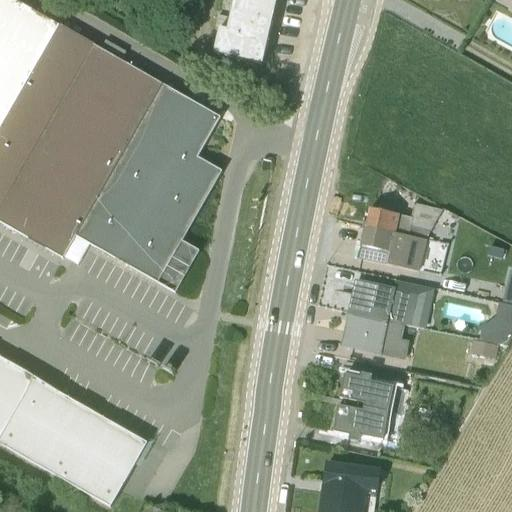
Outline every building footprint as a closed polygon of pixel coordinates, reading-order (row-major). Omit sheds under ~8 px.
[(61,33),(1,0),(0,0),(0,228),(65,266),(78,244),(176,298),(199,258),(183,249),(223,179),(199,166),(222,125),(61,33)] [(237,0),(236,6),(275,16),(279,0),(237,0)] [(221,37),(216,61),(263,72),(275,16),(236,6),(231,26),(220,23),(217,36),(221,37)] [(372,216),(367,235),(425,248),(431,238),(440,244),(452,226),(442,220),(444,216),(415,211),(413,224),(372,216)] [(422,272),(427,273),(430,260),(425,259),(428,248),(425,248),(366,235),(360,266),(420,279),(422,272)] [(511,277),(503,311),(511,313),(511,277)] [(356,288),(348,321),(406,333),(406,332),(425,336),(434,296),(396,288),(394,296),(356,288)] [(482,334),(479,348),(506,353),(511,343),(511,313),(499,310),(496,324),(482,334)] [(341,354),(406,368),(409,355),(404,355),(404,354),(409,353),(410,349),(403,347),(406,333),(348,321),(341,354)] [(473,347),(470,360),(496,365),(498,354),(473,347)] [(0,442),(34,382),(0,363),(0,442)] [(383,446),(389,420),(394,394),(372,389),(373,383),(362,381),(361,385),(345,381),(340,406),(365,411),(364,415),(363,418),(338,413),(333,437),(349,440),(348,445),(359,447),(360,441),(383,446)] [(148,448),(34,382),(0,442),(0,448),(112,511),(148,448)] [(375,511),(378,495),(382,495),(384,482),(381,481),(382,474),(326,466),(319,511),(375,511)]
